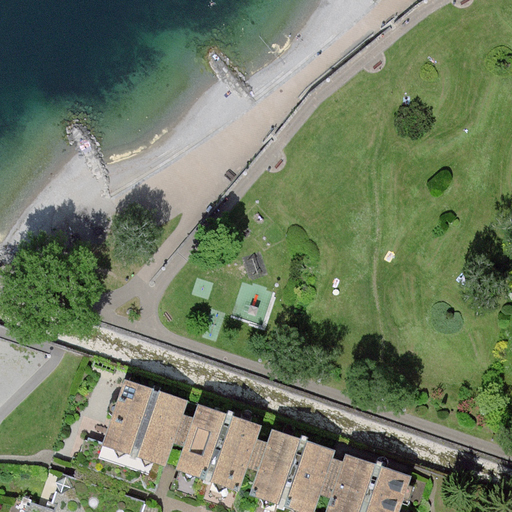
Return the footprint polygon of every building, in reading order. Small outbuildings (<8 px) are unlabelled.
[(102,445),(165,466),(188,399),(125,378),(102,445)] [(174,471),(240,493),(262,426),(197,404),(174,471)] [(315,511),(336,450),(272,429),(250,496),(299,511),(315,511)] [(400,511),(412,476),(346,454),(326,511),(400,511)] [(144,511),(147,503),(61,472),(54,508),(37,502),(24,497),(20,511),(144,511)]
